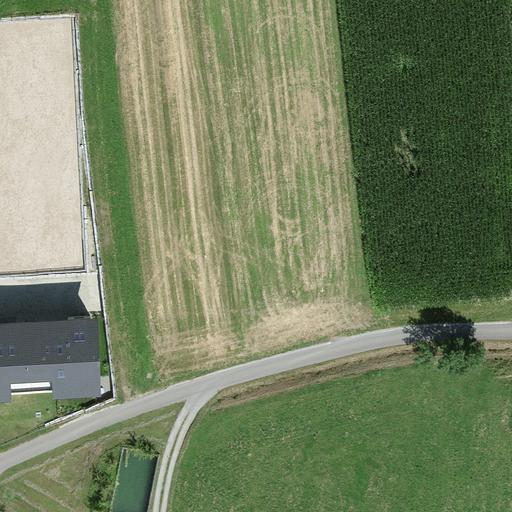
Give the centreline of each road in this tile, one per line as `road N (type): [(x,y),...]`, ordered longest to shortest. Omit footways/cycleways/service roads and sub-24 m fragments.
road 1 (unclassified): [(511,327),(382,337),(210,380),(99,414),(0,460)]
road 2 (track): [(210,380),(180,420),(155,511)]
